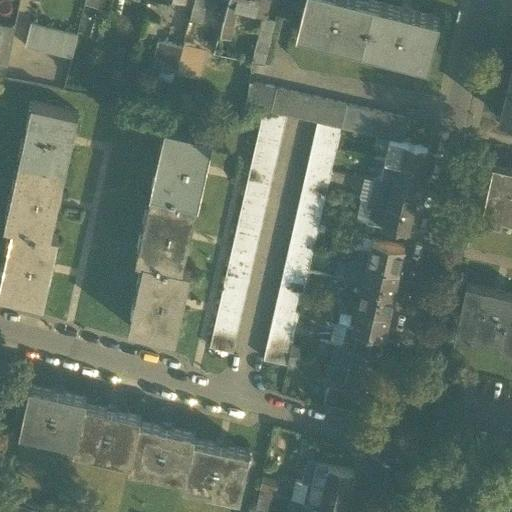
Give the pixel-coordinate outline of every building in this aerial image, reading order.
[(85,0),(85,3),(108,8),(110,0),(85,0)] [(205,0),(194,0),(190,16),(200,19),(205,0)] [(228,0),(224,16),(235,19),(239,3),(266,10),(268,0),(228,0)] [(303,0),(297,27),(362,44),(373,0),(303,0)] [(439,15),(379,0),(373,0),(362,44),(428,60),(439,15)] [(251,60),(264,63),(276,18),(263,14),(251,60)] [(220,34),(231,36),(235,19),(224,16),(220,34)] [(0,60),(7,62),(15,25),(0,21),(0,60)] [(25,45),(72,56),(77,33),(31,22),(25,45)] [(150,65),(176,72),(183,45),(158,38),(150,65)] [(183,45),(176,72),(199,78),(207,47),(184,41),(183,45)] [(267,109),(271,110),(276,86),(249,80),(246,104),(267,109)] [(341,126),(342,126),(347,103),(276,86),(271,110),(288,114),(318,121),(341,126)] [(501,116),(507,118),(511,99),(505,97),(501,116)] [(26,140),(22,158),(65,168),(78,112),(35,102),(31,121),(27,120),(23,139),(26,140)] [(407,117),(347,103),(342,126),(377,135),(401,141),(407,117)] [(210,346),(232,351),(288,114),(271,110),(267,109),(210,346)] [(263,358),(287,364),(289,354),(292,342),(341,126),(318,121),(263,358)] [(154,178),(151,192),(196,203),(211,137),(166,127),(163,141),(167,142),(164,154),(160,153),(157,166),(162,167),(159,179),(154,178)] [(372,156),(396,161),(401,141),(377,135),(372,156)] [(401,141),(396,161),(422,167),(427,146),(401,141)] [(50,233),(65,168),(22,158),(19,157),(16,171),(21,173),(18,185),(13,184),(10,196),(15,197),(12,210),(7,209),(4,223),(13,225),(50,233)] [(396,161),(392,182),(417,187),(422,167),(396,161)] [(511,168),(492,164),(480,218),(499,223),(501,217),(511,220),(511,168)] [(376,178),(372,198),(387,202),(392,182),(376,178)] [(392,182),(387,202),(413,207),(417,187),(392,182)] [(136,258),(144,259),(182,268),(196,203),(151,192),(148,207),(153,208),(150,220),(145,219),(143,231),(147,232),(144,245),(140,244),(136,258)] [(383,222),(387,202),(372,198),(369,207),(374,209),(372,220),(383,222)] [(408,228),(413,207),(387,202),(383,222),(408,228)] [(58,235),(50,233),(13,225),(10,239),(14,240),(11,253),(6,252),(3,263),(9,265),(6,277),(1,276),(0,278),(0,291),(43,301),(58,235)] [(355,233),(352,246),(370,251),(373,237),(355,233)] [(370,251),(367,260),(399,267),(404,245),(373,237),(370,251)] [(14,240),(10,239),(6,252),(11,253),(14,240)] [(367,260),(370,251),(352,246),(349,256),(367,260)] [(189,269),(182,268),(144,259),(141,273),(146,274),(143,287),(138,286),(135,298),(140,299),(137,312),(132,311),(129,326),(174,336),(189,269)] [(367,260),(363,282),(394,289),(399,267),(367,260)] [(9,265),(3,263),(1,276),(6,277),(9,265)] [(358,303),(363,282),(345,278),(340,299),(358,303)] [(363,282),(358,303),(390,310),(394,289),(363,282)] [(499,349),(511,351),(511,293),(466,283),(455,332),(500,343),(499,349)] [(135,298),(132,311),(137,312),(140,299),(135,298)] [(358,303),(353,324),(353,325),(359,327),(359,326),(385,332),(390,310),(358,303)] [(335,342),(342,343),(347,323),(337,321),(332,341),(335,342)] [(355,346),(359,327),(353,325),(347,323),(342,343),(355,346)] [(385,332),(359,326),(359,327),(355,346),(380,352),(385,332)] [(289,354),(298,356),(301,344),(292,342),(289,354)] [(330,363),(338,364),(342,343),(335,342),(330,363)] [(338,364),(350,367),(355,346),(342,343),(338,364)] [(380,352),(355,346),(350,367),(375,373),(380,352)] [(335,385),(345,387),(350,367),(338,364),(333,384),(335,385)] [(375,373),(350,367),(345,387),(357,390),(371,393),(375,373)] [(59,434),(76,438),(84,402),(86,396),(29,384),(20,426),(39,430),(39,433),(58,438),(59,434)] [(354,405),(357,390),(345,387),(335,385),(331,401),(354,405)] [(140,414),(84,402),(76,438),(76,441),(75,444),(94,448),(93,451),(112,455),(113,452),(130,456),(139,419),(140,414)] [(194,432),(139,419),(130,456),(130,459),(129,462),(148,466),(147,469),(167,473),(168,470),(185,474),(193,437),(194,432)] [(250,450),(193,437),(185,474),(184,477),(184,479),(202,484),(201,487),(221,491),(222,488),(241,492),(250,450)] [(308,481),(324,484),(328,464),(307,459),(302,480),(308,481)] [(328,464),(324,484),(349,490),(354,470),(354,469),(328,464)] [(291,497),(303,501),(308,481),(302,480),(295,478),(291,497)] [(324,484),(308,481),(303,501),(313,503),(319,505),(324,484)] [(349,490),(324,484),(319,505),(345,511),(349,490)] [(287,511),(300,511),(303,501),(291,497),(287,511)] [(300,511),(311,511),(313,503),(303,501),(300,511)] [(313,503),(311,511),(344,511),(345,511),(319,505),(313,503)]
